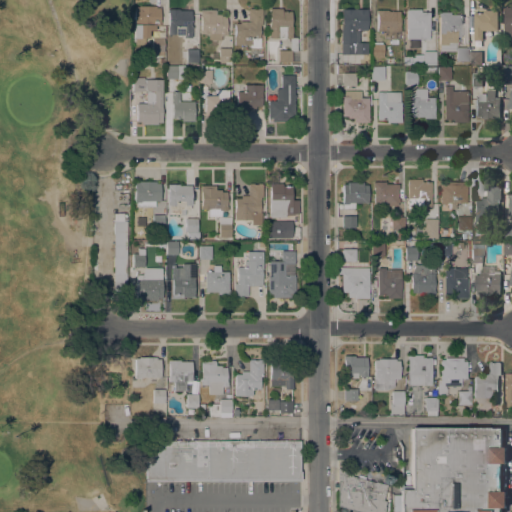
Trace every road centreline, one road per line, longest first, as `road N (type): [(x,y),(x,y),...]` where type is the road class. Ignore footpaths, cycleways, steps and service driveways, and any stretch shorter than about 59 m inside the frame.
road 1 (residential): [(320,0),(321,511)]
road 2 (residential): [(320,153),(104,153)]
road 3 (residential): [(320,331),(107,326)]
road 4 (residential): [(320,153),(511,152)]
road 5 (residential): [(320,331),(511,331)]
